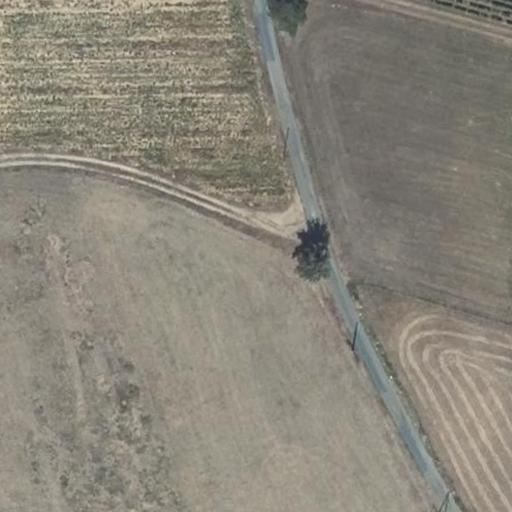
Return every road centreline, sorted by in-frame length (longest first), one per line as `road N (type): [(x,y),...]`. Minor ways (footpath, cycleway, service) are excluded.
road 1 (unclassified): [(451,511),(318,231),(270,49),(265,0)]
road 2 (track): [(0,163),(79,160),(145,174),(261,223),(318,231)]
